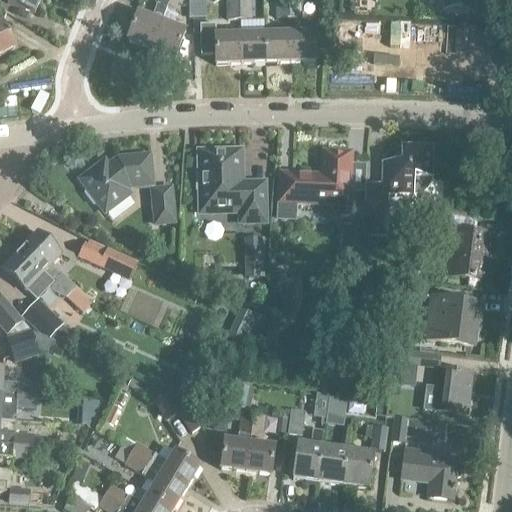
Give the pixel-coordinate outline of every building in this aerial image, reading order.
[(8,0),(6,6),(24,13),(34,17),(40,0),(8,0)] [(166,10),(170,0),(157,0),(155,6),(156,6),(166,10)] [(170,0),(166,10),(177,14),(182,0),(170,0)] [(206,20),(206,3),(197,0),(189,0),(189,21),(206,20)] [(442,13),(442,14),(475,16),(475,14),(475,0),(443,0),(443,13),(442,13)] [(300,1),(288,2),(289,22),(301,21),(300,1)] [(239,22),(238,2),(226,2),(227,22),(239,22)] [(238,2),(239,22),(251,22),(250,2),(238,2)] [(288,2),(276,2),(277,22),(289,22),(288,2)] [(156,6),(151,21),(137,15),(127,43),(150,52),(161,24),(166,10),(156,6)] [(3,24),(0,25),(0,58),(17,50),(3,24)] [(161,24),(150,52),(174,61),(184,33),(161,24)] [(214,26),(201,27),(202,58),(215,58),(215,68),(240,67),(239,37),(214,38),(214,26)] [(289,36),(290,66),(315,65),(314,35),(289,36)] [(264,36),(239,37),(240,67),(265,66),(264,36)] [(289,36),(264,36),(265,66),(290,66),(289,36)] [(382,164),(382,185),(381,196),(413,197),(417,196),(422,195),(425,192),(428,188),(430,184),(431,180),(432,151),(429,148),(400,147),(400,165),(382,164)] [(279,176),(277,222),(296,223),(297,205),(348,208),(350,155),(321,153),(320,178),(279,176)] [(196,177),(196,193),(200,193),(201,211),(223,211),(223,214),(239,214),(240,226),(265,225),(264,185),(240,186),(240,175),(234,175),(234,154),(199,155),(200,177),(196,177)] [(104,165),(80,183),(86,192),(85,193),(84,197),(92,208),(96,208),(98,207),(104,216),(129,197),(125,193),(130,189),(151,187),(148,159),(117,162),(117,165),(109,172),(104,165)] [(170,192),(152,193),(155,227),(173,225),(170,192)] [(387,206),(363,206),(363,238),(387,238),(387,206)] [(424,215),(424,217),(422,231),(446,234),(448,218),(424,215)] [(38,232),(19,252),(68,298),(76,290),(62,276),(53,267),(63,257),(38,232)] [(455,232),(449,278),(484,283),(490,237),(455,232)] [(137,265),(89,244),(87,243),(79,260),(129,282),(137,265)] [(19,252),(1,271),(26,295),(27,294),(36,303),(38,302),(47,292),(66,301),(68,298),(19,252)] [(264,268),(264,257),(245,257),(245,269),(264,268)] [(359,257),(359,279),(371,279),(371,257),(359,257)] [(428,285),(404,282),(401,298),(427,301),(428,285)] [(468,282),(467,290),(481,292),(482,284),(468,282)] [(21,323),(1,300),(0,300),(0,324),(6,331),(8,334),(21,323)] [(482,305),(442,300),(436,300),(430,343),(474,348),(477,321),(480,321),(482,305)] [(36,303),(21,319),(39,337),(49,341),(50,341),(62,328),(63,327),(64,326),(38,302),(36,303)] [(240,308),(227,340),(244,347),(257,316),(240,308)] [(31,332),(6,340),(15,366),(40,358),(38,353),(31,334),(31,332)] [(395,351),(393,366),(410,368),(424,370),(426,355),(395,351)] [(110,363),(119,375),(134,365),(125,353),(110,363)] [(410,368),(393,366),(391,384),(408,386),(410,368)] [(18,387),(2,386),(3,372),(0,372),(0,397),(17,399),(18,387)] [(425,393),(423,413),(437,415),(467,419),(473,376),(439,372),(436,395),(425,393)] [(123,387),(120,392),(125,394),(127,389),(128,388),(129,389),(143,397),(148,390),(133,382),(127,378),(124,385),(123,387)] [(38,388),(18,387),(17,399),(37,401),(38,388)] [(245,411),(249,390),(237,388),(232,408),(245,411)] [(148,390),(143,397),(154,403),(163,398),(148,390)] [(126,400),(119,396),(115,406),(122,409),(126,400)] [(17,399),(0,397),(0,421),(15,423),(16,411),(17,399)] [(163,398),(154,403),(166,423),(176,417),(165,397),(163,398)] [(193,407),(192,406),(172,397),(170,401),(179,415),(192,408),(193,407)] [(17,399),(16,411),(31,412),(36,413),(37,401),(17,399)] [(192,408),(179,415),(191,436),(204,428),(192,408)] [(113,409),(105,427),(112,430),(121,412),(113,409)] [(291,413),(290,420),(287,437),(301,439),(305,415),(291,413)] [(241,415),(238,435),(249,437),(248,438),(250,438),(253,417),(251,417),(241,415)] [(253,417),(250,438),(251,438),(263,440),(265,428),(266,419),(253,417)] [(275,418),(273,429),(272,436),(287,439),(287,437),(290,420),(275,418)] [(393,420),(393,421),(390,445),(406,447),(409,422),(393,420)] [(429,425),(426,443),(445,446),(447,428),(429,425)] [(104,427),(100,437),(107,440),(112,430),(105,427),(104,427)] [(388,430),(373,428),(370,453),(385,455),(388,430)] [(297,445),(292,481),(318,484),(323,448),(321,448),(323,434),(313,432),(311,447),(297,445)] [(0,446),(13,448),(14,436),(0,434),(0,446)] [(14,436),(13,448),(34,449),(34,439),(34,436),(14,435),(14,436)] [(34,439),(34,449),(46,450),(46,440),(34,439)] [(126,441),(121,450),(131,456),(136,448),(126,441)] [(224,442),(220,470),(245,473),(249,445),(224,442)] [(250,444),(249,444),(249,445),(245,473),(270,477),(274,448),(250,445),(250,444)] [(0,446),(0,459),(13,460),(13,448),(0,446)] [(137,446),(136,448),(131,456),(148,467),(154,457),(137,446)] [(13,448),(13,460),(33,462),(34,449),(13,448)] [(323,448),(318,484),(343,487),(348,452),(323,448)] [(90,449),(84,466),(109,474),(115,458),(90,449)] [(121,450),(115,460),(124,466),(131,456),(121,450)] [(348,452),(343,487),(368,491),(373,455),(348,452)] [(154,457),(148,467),(186,491),(200,469),(175,453),(169,463),(167,465),(154,457)] [(148,467),(131,456),(124,466),(141,477),(148,467)] [(461,468),(456,465),(456,464),(404,457),(401,481),(430,485),(429,500),(451,502),(454,481),(460,479),(461,468)] [(18,465),(18,478),(61,479),(61,466),(18,465)] [(148,467),(141,477),(155,485),(148,496),(173,511),(186,491),(148,467)] [(83,473),(74,493),(94,501),(103,482),(83,473)] [(221,489),(273,491),(274,477),(222,475),(221,489)] [(111,488),(105,498),(122,509),(128,498),(111,488)] [(30,494),(10,493),(9,505),(29,506),(30,494)] [(128,498),(122,509),(126,511),(172,511),(173,511),(148,496),(141,507),(128,498)] [(103,501),(98,508),(104,511),(119,511),(122,509),(105,498),(103,501)] [(87,511),(89,510),(72,500),(64,511),(65,511),(87,511)]
